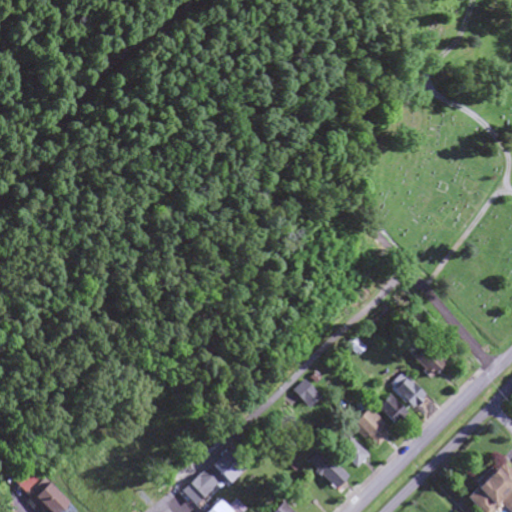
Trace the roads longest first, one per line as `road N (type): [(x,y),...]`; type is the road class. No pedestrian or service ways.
road 1 (residential): [(0,185),(131,50),(200,0),(374,9),(356,76),(364,204),(370,227),(403,271)]
road 2 (residential): [(147,511),(403,271)]
road 3 (tertiary): [(511,358),(357,511)]
road 4 (tertiary): [(386,511),(511,385)]
road 5 (residential): [(496,373),(403,271)]
